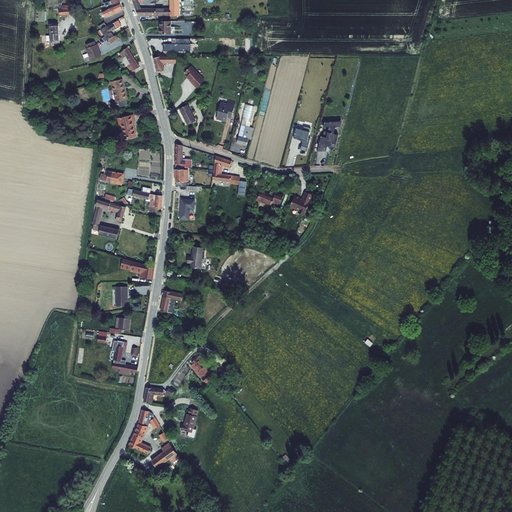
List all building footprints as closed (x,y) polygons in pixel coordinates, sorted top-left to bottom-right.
[(137,10),(139,16),(171,16),(171,17),(180,17),(180,16),(180,8),(179,0),(169,0),(170,2),(171,2),(171,9),(142,10),(137,10)] [(179,0),(180,8),(180,16),(186,16),(186,9),(195,8),(194,0),(179,0)] [(101,15),(104,21),(123,10),(121,4),(108,11),(105,13),(101,15)] [(160,28),(160,33),(171,33),(171,22),(162,22),(162,28),(160,28)] [(105,41),(106,43),(109,41),(111,40),(115,38),(114,37),(111,32),(121,26),(119,23),(109,28),(108,27),(103,30),(103,31),(108,39),(105,41)] [(50,43),(50,46),(60,45),(60,32),(59,25),(50,25),(50,37),(50,43)] [(111,40),(109,41),(112,45),(120,40),(118,36),(117,37),(115,38),(111,40)] [(192,45),(192,40),(178,40),(178,45),(165,45),(165,52),(192,52),(192,45)] [(96,43),(87,46),(89,50),(88,50),(92,62),(103,57),(98,46),(97,46),(96,43)] [(130,67),(134,74),(141,69),(128,49),(122,54),(125,59),(123,60),(129,68),(130,67)] [(159,57),(154,58),(158,72),(165,70),(163,63),(175,63),(175,66),(178,66),(179,57),(159,57)] [(196,87),(204,80),(190,66),(185,70),(188,73),(187,75),(187,76),(188,77),(189,76),(190,77),(190,78),(192,81),(191,82),(196,87)] [(117,103),(128,100),(123,81),(112,84),(117,103)] [(237,103),(230,101),(228,107),(222,106),(219,119),(224,120),(223,122),(227,123),(229,116),(233,117),(237,103)] [(246,138),(249,126),(252,127),(253,124),(257,106),(247,104),(244,120),(245,120),(244,122),(241,136),(246,138)] [(189,126),(196,123),(189,107),(181,111),(189,126)] [(122,126),(126,140),(137,138),(133,123),(136,123),(134,117),(118,121),(120,127),(122,126)] [(337,125),(331,124),(330,128),(329,134),(325,133),(324,138),(322,138),(319,150),(328,152),(329,145),(332,146),(331,149),(336,150),(339,136),(335,135),(337,128),(337,125)] [(246,138),(241,136),(240,143),(248,145),(250,138),(254,139),(255,135),(256,128),(252,127),(249,126),(246,138)] [(304,131),(297,130),(295,141),(304,143),(303,148),(309,150),(312,140),(310,140),(312,130),(305,129),(304,131)] [(185,148),(178,146),(178,165),(195,168),(195,162),(185,162),(185,148)] [(234,162),(217,157),(216,172),(214,185),(218,186),(218,183),(236,184),(236,177),(222,175),(223,166),(233,169),(234,162)] [(190,168),(178,165),(179,187),(190,188),(191,188),(190,168)] [(126,176),(115,174),(114,176),(114,178),(108,177),(107,182),(124,186),(126,176)] [(248,180),(241,179),(240,185),(239,194),(246,195),(248,180)] [(140,191),(131,190),(130,195),(150,199),(149,206),(150,206),(150,210),(153,211),(153,208),(153,206),(152,205),(153,194),(151,193),(140,191)] [(275,197),(261,192),(258,201),(272,206),(274,202),(281,205),(284,197),(277,194),(275,197)] [(314,195),(307,192),(304,199),(305,200),(303,201),(301,200),(302,199),(296,197),(291,207),(297,209),(297,210),(302,212),(301,214),(306,216),(308,209),(309,209),(310,205),(312,206),(314,201),(312,200),(314,195)] [(154,194),(153,206),(153,208),(155,209),(161,209),(162,198),(161,195),(154,194)] [(127,209),(99,201),(98,208),(99,208),(96,223),(96,222),(95,229),(99,230),(105,210),(109,211),(109,210),(120,213),(118,222),(123,223),(127,209)] [(182,218),(190,219),(190,213),(194,213),(195,207),(191,207),(183,206),(182,218)] [(118,242),(121,232),(102,227),(100,236),(118,242)] [(192,256),(188,255),(188,261),(192,261),(191,265),(201,266),(202,246),(193,245),(192,256)] [(128,260),(122,258),(122,259),(121,267),(123,267),(140,271),(139,277),(152,279),(154,267),(145,266),(145,265),(135,262),(128,260)] [(132,287),(120,287),(120,307),(130,307),(130,299),(131,299),(132,287)] [(168,292),(167,298),(173,299),(178,300),(185,301),(187,295),(168,292)] [(167,298),(166,298),(164,312),(171,313),(175,314),(178,300),(173,299),(167,298)] [(121,328),(113,327),(112,332),(122,334),(123,329),(132,330),(133,319),(123,317),(121,328)] [(366,342),(371,346),(374,342),(369,338),(366,342)] [(120,342),(116,341),(114,351),(118,352),(116,363),(115,369),(123,371),(122,374),(132,376),(133,372),(140,374),(141,367),(141,366),(127,364),(128,361),(123,360),(124,353),(127,354),(129,343),(120,341),(120,342)] [(196,364),(194,366),(199,373),(207,366),(210,371),(211,370),(207,366),(209,364),(202,355),(195,362),(196,364)] [(208,384),(216,378),(210,371),(207,366),(199,373),(208,384)] [(165,389),(149,388),(146,401),(155,402),(156,394),(164,395),(166,395),(166,390),(165,389)] [(184,424),(183,429),(182,432),(186,433),(187,430),(194,432),(196,423),(195,423),(197,415),(198,409),(192,407),(190,413),(189,413),(187,424),(184,424)] [(141,426),(131,446),(150,455),(153,448),(142,443),(151,425),(151,424),(148,423),(149,418),(152,419),(153,419),(154,414),(150,411),(145,410),(141,426)] [(163,428),(158,420),(154,423),(158,430),(163,428)] [(171,441),(167,435),(163,437),(167,443),(171,441)] [(168,453),(156,461),(161,469),(173,461),(175,464),(181,459),(180,456),(175,449),(172,445),(166,449),(168,453)]
